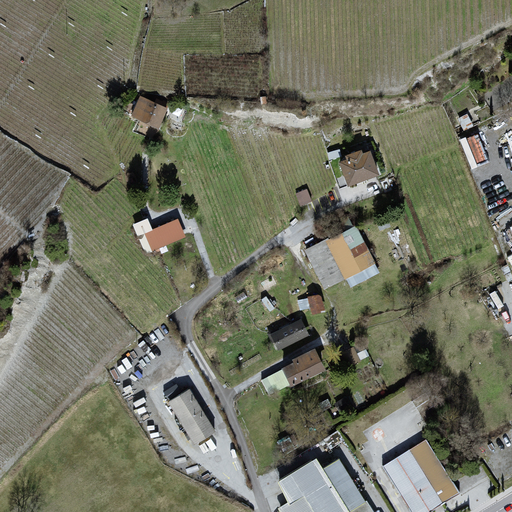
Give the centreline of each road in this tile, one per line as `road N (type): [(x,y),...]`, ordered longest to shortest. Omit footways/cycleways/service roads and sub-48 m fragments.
road 1 (residential): [(268,511),(225,398),(180,318),(286,235),(339,213)]
road 2 (track): [(436,63),(396,93),(274,91),(270,0)]
